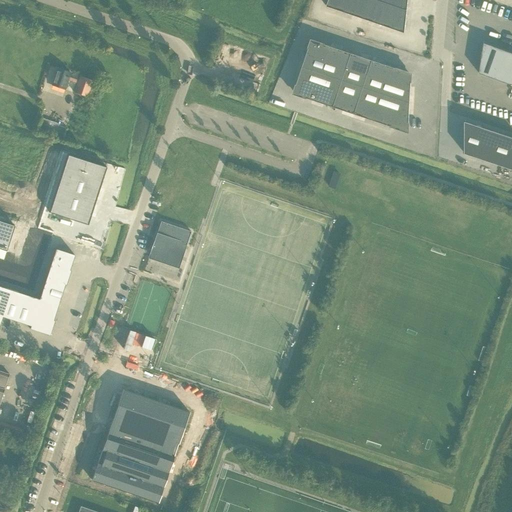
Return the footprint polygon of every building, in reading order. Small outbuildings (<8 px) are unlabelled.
[(328,0),(326,6),(404,33),(407,0),(328,0)] [(411,73),(330,46),(311,40),(293,93),(408,132),(411,73)] [(511,52),(484,42),(480,73),(511,85),(511,52)] [(100,83),(92,80),(80,76),(78,80),(69,77),(70,73),(57,68),(52,85),(65,89),(68,80),(77,83),(74,92),(94,100),(100,83)] [(59,125),(40,118),(37,128),(55,135),(59,125)] [(511,171),(511,139),(463,121),(462,153),(511,171)] [(105,167),(66,154),(48,212),(87,225),(105,167)] [(33,207),(45,173),(29,168),(18,202),(33,207)] [(0,220),(0,247),(6,250),(14,225),(0,220)] [(191,231),(161,221),(150,253),(155,255),(154,256),(176,264),(183,245),(186,246),(191,231)] [(39,299),(0,285),(0,323),(3,316),(31,325),(30,328),(49,334),(75,254),(56,248),(39,299)] [(0,400),(9,374),(0,370),(0,400)] [(91,480),(157,502),(189,411),(123,389),(91,480)] [(23,429),(0,421),(0,429),(21,436),(23,429)]
